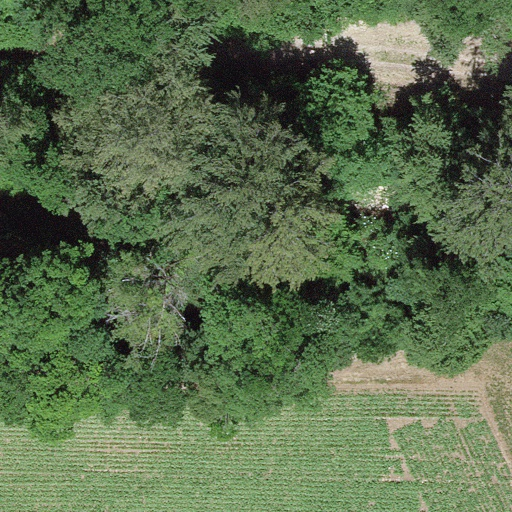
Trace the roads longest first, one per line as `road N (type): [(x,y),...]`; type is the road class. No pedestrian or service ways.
road 1 (track): [(0,173),(427,198),(511,211)]
road 2 (track): [(0,34),(511,71)]
